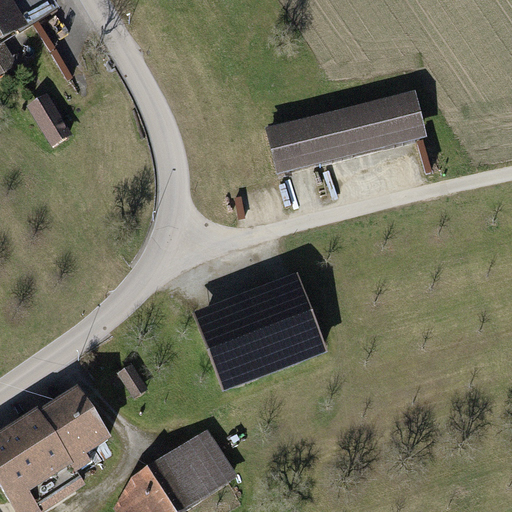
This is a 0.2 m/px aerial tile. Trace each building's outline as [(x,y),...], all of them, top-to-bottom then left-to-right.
[(13,0),(0,0),(0,77),(19,66),(6,43),(31,28),(13,0)] [(267,131),(278,179),(429,143),(417,94),(267,131)] [(27,109),(52,152),(76,139),(51,95),(27,109)] [(193,319),(221,397),(330,358),(301,280),(193,319)] [(118,377),(134,404),(148,395),(132,369),(118,377)] [(80,389),(42,413),(81,476),(112,456),(107,448),(114,444),(80,389)] [(44,511),(87,485),(81,476),(42,413),(0,439),(0,488),(14,511),(44,511)] [(116,511),(190,511),(240,481),(210,434),(133,484),(116,511)]
